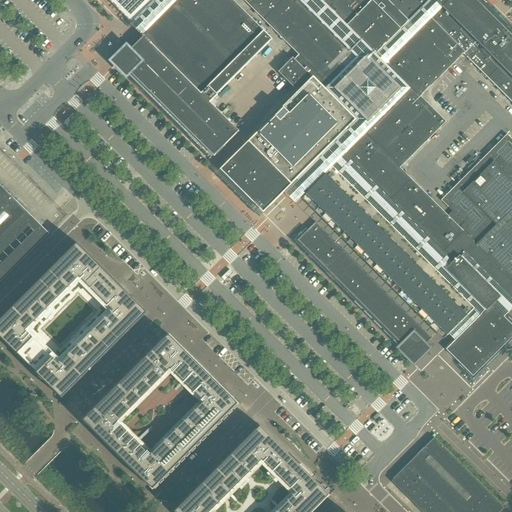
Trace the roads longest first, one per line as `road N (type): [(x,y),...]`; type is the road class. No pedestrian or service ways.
road 1 (unknown): [(156,141),(137,163),(228,256)]
road 2 (unclassified): [(8,109),(82,33),(86,17),(69,0)]
